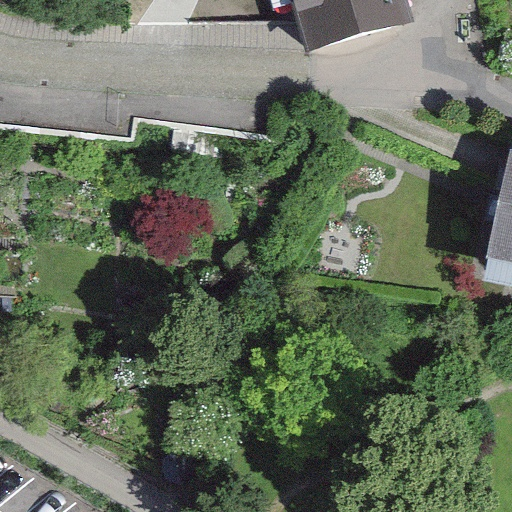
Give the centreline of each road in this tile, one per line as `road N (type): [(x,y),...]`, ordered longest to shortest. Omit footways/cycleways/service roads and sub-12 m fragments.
road 1 (residential): [(0,56),(431,84)]
road 2 (residential): [(0,414),(162,511)]
